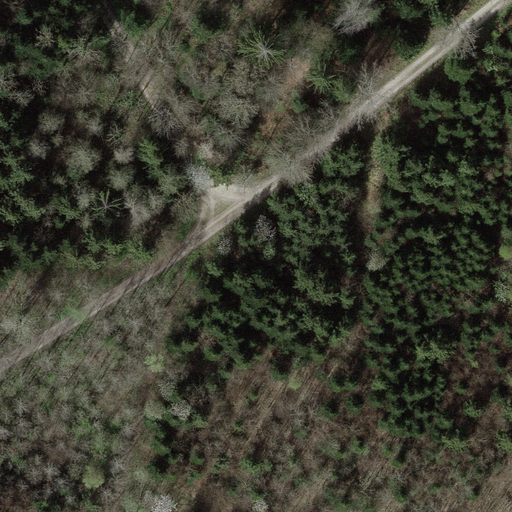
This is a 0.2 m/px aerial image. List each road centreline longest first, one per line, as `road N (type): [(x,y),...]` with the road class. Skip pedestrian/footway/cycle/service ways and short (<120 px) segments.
road 1 (track): [(0,364),(222,215),(495,0)]
road 2 (track): [(100,0),(222,215)]
